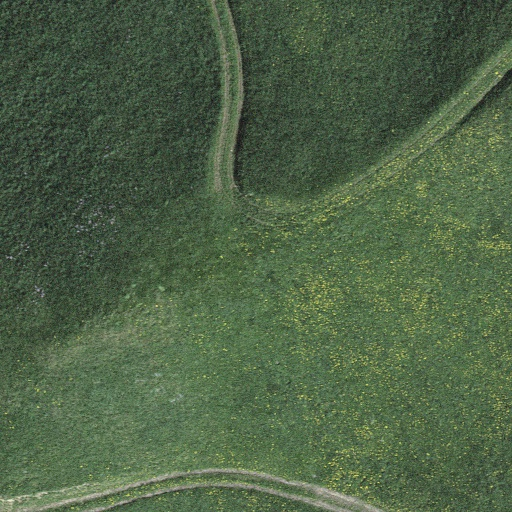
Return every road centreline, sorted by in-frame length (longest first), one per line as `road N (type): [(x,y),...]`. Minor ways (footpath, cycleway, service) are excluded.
road 1 (track): [(223,0),(235,80),(225,175),(239,203),(282,225),(309,218),(415,150),(511,57)]
road 2 (track): [(55,511),(221,480),(268,484),(348,511)]
